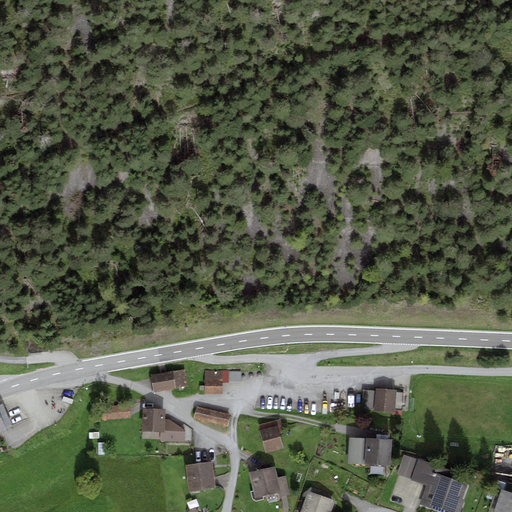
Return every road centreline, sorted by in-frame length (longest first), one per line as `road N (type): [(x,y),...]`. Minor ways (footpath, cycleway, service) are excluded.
road 1 (secondary): [(72,370),(311,333),(511,341)]
road 2 (residential): [(72,370),(140,389),(232,448),(227,511)]
